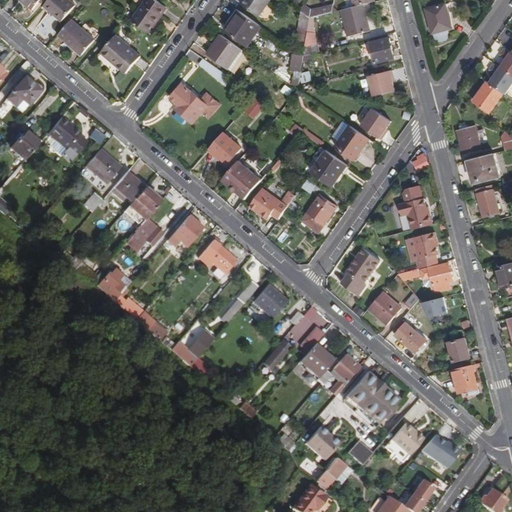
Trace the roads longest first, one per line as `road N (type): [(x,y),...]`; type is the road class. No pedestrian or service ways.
road 1 (residential): [(506,409),(429,120)]
road 2 (residential): [(307,286),(121,125)]
road 3 (residential): [(486,442),(307,286)]
road 4 (residential): [(307,286),(429,120)]
road 5 (residential): [(121,125),(0,20)]
road 6 (unclassified): [(121,125),(211,0)]
road 7 (residential): [(510,0),(429,120)]
road 8 (residential): [(429,120),(399,0)]
